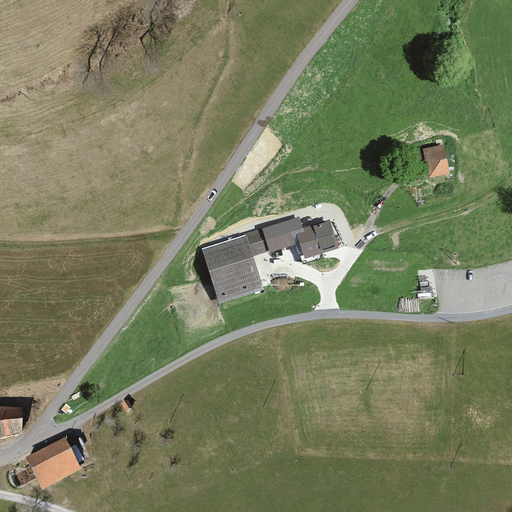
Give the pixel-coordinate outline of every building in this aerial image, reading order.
[(444,148),(423,152),(428,182),(449,178),(444,148)] [(331,223),(296,233),(303,261),(338,251),(331,223)] [(244,240),(201,252),(217,307),(264,293),(254,259),(290,248),(283,224),(243,236),(244,240)] [(128,401),(121,406),(127,415),(134,411),(128,401)] [(23,412),(0,409),(0,441),(22,434),(23,412)] [(64,440),(25,460),(39,489),(50,488),(81,472),(64,440)]
